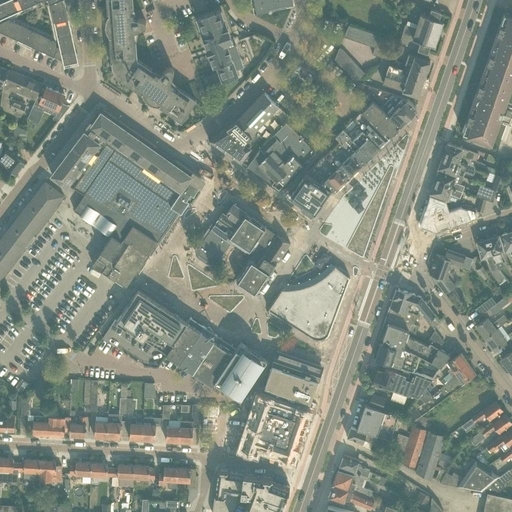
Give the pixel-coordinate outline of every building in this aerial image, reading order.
[(0,30),(17,38),(17,39),(18,39),(18,38),(23,39),(29,42),(33,45),(33,46),(54,55),(54,54),(56,56),(58,57),(60,57),(62,57),(63,60),(69,63),(78,61),(64,0),(4,0),(0,2),(0,30)] [(132,0),(107,0),(108,15),(111,15),(113,35),(110,35),(112,61),(115,60),(119,67),(116,69),(117,69),(136,58),(134,30),(144,27),(146,25),(146,23),(145,21),(144,19),(133,17),(132,0)] [(251,0),(253,12),(272,8),(294,4),(293,0),(251,0)] [(440,11),(432,9),(431,8),(429,16),(421,13),(421,14),(416,27),(405,24),(399,42),(418,48),(427,51),(430,43),(434,45),(443,21),(438,19),(440,11)] [(207,49),(206,49),(208,54),(209,54),(213,65),(212,65),(213,66),(216,65),(222,81),(238,75),(236,69),(243,67),(235,44),(234,45),(228,29),(228,28),(227,28),(221,10),(215,12),(215,11),(214,11),(203,15),(202,16),(196,19),(203,37),(202,37),(203,38),(207,48),(207,49)] [(511,16),(504,14),(483,73),(511,83),(511,82),(511,16)] [(350,39),(354,27),(348,25),(344,37),(350,39)] [(354,27),(350,39),(356,41),(360,29),(354,27)] [(360,29),(356,41),(362,43),(366,31),(360,29)] [(366,31),(362,43),(368,45),(372,33),(366,31)] [(372,33),(368,45),(374,47),(376,42),(378,35),(372,33)] [(390,39),(378,35),(376,42),(385,45),(388,46),(390,39)] [(376,42),(374,47),(372,54),(381,57),(381,56),(385,45),(376,42)] [(338,62),(347,54),(343,49),(339,48),(334,59),(338,62)] [(383,80),(382,82),(403,89),(418,95),(419,93),(419,92),(419,91),(420,88),(423,80),(424,77),(424,76),(429,63),(429,62),(430,60),(414,55),(408,53),(403,69),(401,68),(397,67),(399,62),(397,61),(395,60),(395,61),(390,59),(389,64),(385,73),(383,80)] [(351,59),(347,54),(338,62),(342,67),(351,59)] [(159,74),(136,58),(117,69),(117,70),(120,69),(124,76),(122,78),(142,92),(144,90),(161,102),(159,104),(176,116),(178,113),(185,118),(189,113),(187,111),(195,99),(171,82),(174,72),(174,70),(172,68),(170,67),(167,68),(159,74)] [(356,63),(351,59),(342,67),(346,72),(356,63)] [(360,68),(356,63),(346,72),(351,76),(360,68)] [(0,87),(1,88),(4,82),(9,70),(0,65),(0,87)] [(360,68),(351,76),(355,82),(365,74),(360,68)] [(4,82),(0,108),(9,112),(11,108),(10,108),(13,101),(6,99),(11,88),(18,90),(24,76),(9,70),(4,82)] [(511,83),(483,73),(463,132),(491,142),(499,119),(508,122),(511,112),(503,109),(511,83)] [(24,76),(18,90),(28,95),(27,97),(35,100),(37,95),(42,83),(24,76)] [(357,82),(356,82),(366,92),(369,85),(357,82)] [(369,85),(366,92),(370,96),(370,95),(373,96),(372,99),(373,99),(381,106),(389,97),(392,93),(369,85)] [(35,100),(28,118),(32,120),(33,117),(38,119),(45,103),(57,108),(53,118),(58,121),(70,106),(61,102),(64,94),(49,88),(49,90),(46,88),(47,87),(46,86),(43,93),(41,92),(40,96),(37,95),(35,100)] [(257,98),(233,123),(208,138),(241,161),(246,154),(252,145),(251,143),(260,134),(256,130),(279,106),(264,91),(257,98)] [(370,99),(363,92),(358,96),(365,103),(370,99)] [(389,97),(381,106),(397,122),(400,125),(401,124),(402,123),(403,122),(405,120),(406,120),(406,121),(407,120),(409,117),(410,117),(411,116),(412,114),(413,114),(413,113),(415,110),(416,110),(416,109),(415,109),(414,108),(416,106),(407,98),(392,93),(389,97)] [(373,99),(364,108),(388,132),(391,135),(398,128),(395,125),(397,122),(381,106),(373,99)] [(13,101),(10,108),(11,108),(15,110),(16,111),(16,110),(22,113),(25,105),(14,100),(13,101)] [(80,168),(73,176),(67,184),(68,184),(84,194),(74,210),(108,232),(112,235),(121,241),(124,236),(125,237),(124,237),(148,253),(149,254),(178,210),(170,205),(180,190),(180,191),(189,178),(199,185),(200,186),(204,180),(107,111),(106,110),(105,108),(103,108),(103,109),(104,110),(97,119),(96,118),(92,123),(90,122),(84,131),(99,142),(93,151),(86,159),(80,168)] [(353,120),(379,146),(388,137),(385,134),(386,134),(362,110),(353,119),(353,120)] [(379,146),(353,120),(344,129),(343,129),(335,136),(340,140),(362,163),(379,146)] [(279,129),(260,147),(252,158),(247,166),(274,184),(279,188),(280,186),(315,151),(286,122),(279,129)] [(84,131),(79,137),(78,139),(93,151),(99,142),(84,131)] [(78,139),(76,141),(71,148),(86,159),(93,151),(78,139)] [(340,140),(330,149),(353,172),(362,163),(340,140)] [(448,142),(443,154),(468,163),(469,158),(475,160),(478,153),(448,142)] [(20,153),(10,145),(0,158),(0,162),(15,174),(24,162),(19,159),(21,156),(19,154),(20,153)] [(71,148),(66,155),(65,156),(80,168),(86,159),(71,148)] [(330,149),(325,154),(347,177),(351,172),(352,173),(353,172),(330,149)] [(252,158),(246,154),(241,161),(247,166),(252,158)] [(309,172),(331,188),(334,190),(337,186),(338,187),(347,177),(325,154),(307,171),(309,172)] [(468,163),(443,154),(438,168),(448,171),(456,174),(463,176),(465,171),(472,174),(476,166),(468,163)] [(63,158),(58,165),(73,176),(80,168),(65,156),(63,158)] [(503,160),(499,175),(506,176),(510,162),(503,160)] [(485,164),(483,168),(496,174),(498,169),(485,164)] [(58,165),(53,172),(51,174),(65,184),(66,185),(67,184),(73,176),(58,165)] [(455,176),(448,173),(438,170),(434,181),(462,191),(464,185),(460,184),(463,176),(456,174),(455,176)] [(298,180),(288,192),(291,194),(289,196),(314,213),(331,188),(309,172),(300,181),(299,180),(298,180)] [(496,174),(491,187),(497,189),(501,190),(505,177),(499,175),(496,174)] [(178,195),(171,205),(178,210),(181,213),(189,201),(192,202),(200,190),(197,189),(200,186),(198,184),(189,178),(185,184),(179,193),(178,195)] [(462,191),(434,181),(430,192),(440,196),(447,198),(447,200),(457,204),(459,196),(460,196),(462,191)] [(34,239),(36,234),(32,233),(62,195),(63,195),(50,184),(47,183),(46,184),(45,187),(42,184),(41,185),(42,186),(31,200),(31,199),(25,207),(25,208),(15,222),(14,221),(8,229),(9,230),(0,240),(0,276),(25,244),(26,246),(27,247),(31,244),(34,239)] [(482,183),(477,195),(480,196),(486,198),(493,201),(496,192),(497,189),(491,187),(482,183)] [(419,223),(419,224),(420,225),(420,226),(421,226),(423,227),(423,225),(427,227),(427,228),(436,232),(471,219),(468,209),(472,219),(478,217),(476,211),(460,206),(449,210),(446,200),(430,194),(420,223),(419,223)] [(486,198),(480,196),(476,209),(483,211),(486,198)] [(230,200),(214,223),(231,235),(246,213),(247,212),(230,200)] [(246,213),(231,235),(229,237),(233,240),(249,250),(265,226),(265,225),(246,213)] [(231,235),(214,223),(211,228),(231,242),(233,240),(229,237),(231,235)] [(265,226),(249,250),(253,253),(250,259),(256,264),(271,242),(277,234),(276,233),(276,235),(265,227),(265,226)] [(231,242),(211,228),(198,248),(199,254),(215,265),(231,242)] [(501,233),(500,233),(501,234),(505,250),(509,248),(511,257),(511,234),(511,230),(507,231),(505,230),(502,231),(501,233)] [(491,236),(487,237),(492,253),(499,268),(504,266),(499,253),(499,252),(503,251),(498,234),(497,235),(495,233),(492,234),(491,236)] [(277,234),(271,242),(256,264),(270,273),(290,243),(277,234)] [(112,235),(92,264),(126,286),(148,253),(124,237),(125,237),(124,236),(121,241),(112,235)] [(477,240),(477,241),(482,256),(485,255),(488,262),(486,262),(491,272),(498,282),(505,276),(504,274),(499,268),(492,253),(487,237),(483,239),(482,237),(478,238),(477,240)] [(437,254),(430,273),(434,274),(433,277),(446,294),(450,290),(452,293),(457,290),(451,282),(451,283),(450,284),(446,279),(452,262),(469,268),(472,258),(447,249),(445,257),(437,254)] [(256,264),(250,259),(236,280),(256,293),(270,273),(256,264)] [(330,271),(324,276),(341,299),(344,289),(345,289),(350,277),(348,275),(348,274),(338,266),(337,267),(335,265),(330,271)] [(485,279),(489,276),(482,265),(477,269),(484,279),(485,279)] [(307,285),(301,287),(308,320),(312,337),(312,338),(315,339),(318,340),(321,340),(324,339),(327,337),(329,335),(328,334),(333,321),(335,311),(337,312),(337,310),(340,300),(341,300),(341,299),(324,276),(319,280),(313,283),(307,285)] [(115,318),(106,331),(107,331),(112,335),(120,323),(166,354),(187,321),(178,315),(180,312),(171,306),(171,305),(170,303),(169,302),(169,301),(168,301),(167,300),(166,300),(165,300),(164,300),(163,300),(162,300),(144,288),(142,287),(135,297),(133,296),(133,295),(132,295),(131,295),(131,296),(130,296),(127,301),(127,302),(127,303),(128,303),(128,304),(117,319),(115,318)] [(281,290),(275,299),(308,320),(301,287),(295,288),(289,289),(285,289),(282,289),(281,290)] [(393,298),(390,306),(407,311),(416,314),(420,311),(432,327),(440,321),(421,296),(399,289),(394,290),(392,297),(393,298)] [(496,302),(491,296),(475,308),(480,314),(482,313),(489,308),(495,303),(496,302)] [(495,303),(489,308),(493,313),(508,302),(506,299),(504,296),(496,302),(495,303)] [(268,309),(269,309),(305,332),(307,333),(312,337),(308,320),(275,299),(269,307),(268,309)] [(390,306),(385,320),(389,322),(408,330),(409,330),(415,334),(418,325),(413,323),(416,314),(407,311),(390,306)] [(488,317),(476,325),(484,336),(496,327),(496,328),(507,319),(503,314),(492,322),(488,317)] [(187,321),(166,354),(167,354),(179,363),(204,326),(190,317),(187,321)] [(389,322),(383,337),(402,347),(403,348),(409,330),(408,330),(389,322)] [(204,326),(179,363),(193,371),(217,335),(204,326)] [(496,327),(484,336),(494,350),(506,341),(496,328),(496,327)] [(444,341),(435,330),(427,341),(429,342),(438,348),(439,348),(444,341)] [(236,347),(217,335),(193,371),(212,384),(214,381),(236,347)] [(383,337),(376,359),(384,362),(390,364),(400,367),(414,371),(415,372),(420,357),(403,348),(402,347),(383,337)] [(240,341),(236,347),(214,381),(240,398),(267,359),(240,341)] [(511,350),(501,358),(511,372),(511,370),(511,345),(511,346),(511,347),(511,346),(511,350)] [(438,348),(430,362),(440,367),(450,355),(439,348),(438,348)] [(460,352),(452,358),(447,361),(455,372),(468,362),(460,352)] [(276,353),(269,373),(265,386),(310,401),(322,368),(276,353)] [(468,362),(455,372),(451,374),(453,377),(439,389),(443,394),(461,381),(462,382),(475,372),(468,362)] [(375,372),(372,381),(381,384),(381,386),(388,388),(388,387),(394,389),(393,392),(407,396),(407,394),(418,398),(420,395),(425,388),(432,378),(415,372),(414,371),(411,379),(406,378),(408,375),(385,367),(384,370),(378,368),(376,372),(375,372)] [(50,391),(50,398),(55,399),(55,392),(64,393),(64,383),(60,377),(50,377),(50,391)] [(144,397),(156,397),(156,395),(154,383),(145,382),(144,397)] [(425,388),(420,395),(424,401),(431,396),(425,388)] [(374,394),(370,406),(382,410),(386,398),(374,394)] [(253,412),(241,447),(255,452),(257,445),(264,447),(269,449),(279,453),(284,455),(293,458),(296,450),(297,451),(301,438),(300,438),(309,412),(299,408),(295,407),(285,404),(279,402),(273,400),(273,399),(269,398),(259,395),(255,406),(254,406),(253,412)] [(418,398),(414,404),(416,407),(424,401),(420,395),(418,398)] [(29,416),(29,400),(22,399),(21,415),(29,416)] [(495,400),(471,418),(461,425),(464,430),(486,414),(490,419),(502,410),(495,400)] [(356,427),(356,428),(390,440),(394,428),(398,416),(382,410),(370,406),(364,404),(364,405),(366,406),(362,417),(358,428),(356,427)] [(162,417),(162,420),(169,421),(169,419),(170,405),(163,405),(162,415),(162,417)] [(49,412),(49,416),(48,434),(64,435),(64,430),(70,430),(70,421),(70,417),(58,416),(58,412),(49,412)] [(505,413),(481,431),(484,435),(495,427),(499,432),(511,423),(505,413)] [(7,419),(0,418),(0,429),(14,430),(15,415),(7,414),(7,419)] [(33,415),(33,420),(28,420),(27,428),(33,428),(32,433),(48,434),(49,416),(33,415)] [(143,424),(142,439),(155,440),(155,430),(156,425),(156,424),(151,424),(151,417),(143,416),(143,424)] [(69,435),(85,436),(86,417),(79,417),(79,422),(70,421),(70,430),(69,435)] [(130,423),(130,428),(129,438),(142,439),(143,424),(135,423),(136,418),(131,418),(130,423)] [(180,426),(179,441),(192,442),(193,427),(193,420),(180,420),(180,421),(180,426)] [(95,421),(95,426),(94,436),(107,437),(108,422),(95,421)] [(108,422),(107,437),(119,438),(120,428),(120,422),(108,422)] [(167,425),(166,440),(179,441),(180,426),(167,425)] [(413,425),(409,437),(406,446),(403,457),(401,463),(417,467),(428,430),(413,425)] [(390,440),(356,428),(351,426),(347,437),(363,442),(364,438),(393,449),(391,455),(400,459),(405,446),(396,442),(390,440)] [(511,427),(490,444),(487,446),(490,451),(500,444),(504,450),(509,446),(508,445),(511,442),(511,427)] [(428,430),(417,467),(416,471),(431,478),(439,454),(445,435),(428,430)] [(406,446),(409,437),(399,433),(396,442),(405,446),(406,446)] [(511,447),(500,456),(503,461),(511,454),(511,447)] [(342,461),(340,466),(367,475),(366,476),(377,482),(380,476),(368,471),(369,469),(357,465),(359,459),(343,454),(341,460),(342,461)] [(439,454),(431,478),(440,482),(445,472),(451,460),(439,454)] [(0,480),(9,481),(9,482),(9,484),(18,484),(18,471),(19,462),(13,462),(14,458),(0,456),(0,480)] [(19,462),(18,471),(32,472),(32,480),(39,480),(39,472),(40,459),(25,458),(24,463),(19,462)] [(459,481),(457,486),(482,491),(498,477),(499,476),(486,467),(474,458),(459,480),(459,481)] [(39,472),(39,480),(60,481),(61,473),(61,465),(56,464),(56,460),(40,459),(39,472)] [(75,466),(70,465),(69,474),(91,475),(91,462),(76,461),(75,466)] [(91,462),(91,475),(112,476),(112,468),(107,467),(107,463),(91,462)] [(118,468),(112,468),(112,476),(133,477),(134,464),(118,463),(118,468)] [(150,465),(134,464),(133,477),(154,478),(155,470),(149,470),(150,465)] [(159,473),(158,483),(158,484),(166,485),(166,479),(170,480),(169,487),(177,488),(177,480),(177,467),(164,466),(163,473),(159,473)] [(367,475),(340,466),(339,469),(337,469),(333,483),(348,488),(369,497),(372,489),(363,486),(366,476),(367,475)] [(191,467),(177,467),(177,480),(188,481),(188,486),(194,486),(195,478),(195,475),(196,468),(191,468),(191,467)] [(511,467),(502,475),(505,479),(511,473),(511,467)] [(218,468),(212,510),(212,511),(279,511),(285,496),(286,497),(290,486),(272,480),(273,476),(262,474),(261,475),(255,474),(243,472),(243,473),(229,471),(229,470),(218,468)] [(445,472),(440,482),(457,486),(459,481),(459,480),(445,472)] [(498,477),(482,491),(487,492),(495,494),(505,486),(498,477)] [(348,488),(333,483),(329,497),(348,503),(349,501),(370,509),(374,499),(369,497),(348,488)] [(429,509),(431,497),(420,491),(414,502),(429,509)] [(511,511),(511,497),(495,494),(487,492),(483,511),(511,511)] [(429,511),(441,511),(442,509),(431,495),(431,497),(429,509),(430,511),(429,511)] [(52,503),(51,511),(63,511),(64,504),(62,504),(52,503)] [(102,511),(110,511),(111,504),(103,503),(102,511)] [(406,511),(386,503),(383,511),(429,511),(430,511),(417,509),(415,511),(406,511)]
